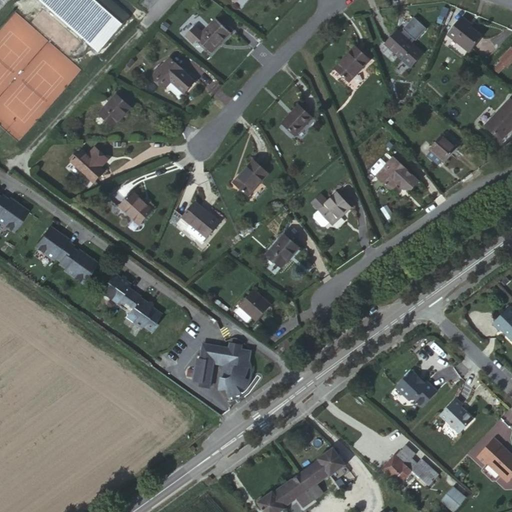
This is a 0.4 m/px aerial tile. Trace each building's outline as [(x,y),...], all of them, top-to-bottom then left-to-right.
[(109,0),(39,0),(99,52),(129,17),(109,0)] [(397,31),(385,44),(410,67),(422,54),(410,43),(414,39),(416,41),(427,29),(413,17),(402,29),(405,32),(402,36),(397,31)] [(458,38),(455,41),(470,52),(483,36),(468,25),(470,23),(462,17),(450,32),(458,38)] [(230,32),(216,20),(203,33),(196,27),(188,36),(195,42),(197,39),(211,52),(230,32)] [(257,34),(244,25),(243,27),(255,36),(257,34)] [(447,35),(455,41),(458,38),(450,32),(447,35)] [(356,46),(336,68),(349,80),(369,59),(356,46)] [(511,51),(510,50),(500,59),(507,67),(511,61),(511,51)] [(161,68),(157,72),(155,75),(166,86),(171,81),(181,69),(182,69),(169,58),(161,68)] [(181,69),(171,81),(184,92),(194,81),(181,69)] [(116,95),(99,113),(113,126),(130,107),(116,95)] [(511,100),(510,99),(485,125),(501,140),(511,127),(511,100)] [(299,106),(283,123),(295,135),(312,117),(299,106)] [(443,135),(430,150),(432,151),(428,156),(438,165),(442,160),(445,162),(457,147),(443,135)] [(72,161),(94,183),(104,171),(101,168),(97,165),(105,156),(95,147),(88,155),(82,150),(76,157),(72,161)] [(101,168),(109,160),(105,156),(97,165),(101,168)] [(373,174),(390,190),(397,182),(405,189),(412,189),(419,181),(408,171),(409,170),(394,157),(387,165),(382,160),(373,170),(373,174)] [(254,160),(234,182),(248,195),(268,173),(254,160)] [(153,210),(149,206),(134,193),(121,207),(141,225),(153,211),(153,210)] [(330,221),(331,222),(343,211),(344,213),(351,207),(338,193),(329,202),(322,194),(313,203),(320,210),(315,214),(315,217),(323,226),(326,226),(330,221)] [(0,222),(13,232),(27,212),(17,205),(16,206),(2,196),(0,199),(0,198),(0,222)] [(219,222),(196,202),(184,217),(191,224),(187,228),(187,230),(201,241),(202,241),(207,236),(219,222)] [(343,211),(331,222),(333,224),(344,213),(343,211)] [(64,271),(81,284),(96,263),(86,256),(85,258),(71,248),(72,246),(58,236),(59,234),(49,227),(35,248),(52,260),(54,258),(60,263),(59,265),(65,270),(64,271)] [(284,234),(267,254),(282,267),(299,247),(284,234)] [(121,278),(114,273),(106,283),(110,286),(103,295),(129,314),(126,318),(141,329),(142,327),(151,333),(157,326),(154,324),(161,314),(152,307),(154,304),(150,301),(148,304),(140,299),(142,297),(128,288),(130,285),(125,281),(127,278),(123,275),(121,278)] [(255,291),(241,307),(242,308),(252,317),(256,321),(270,305),(255,291)] [(511,308),(510,307),(493,324),(500,331),(502,329),(507,333),(507,337),(511,341),(511,308)] [(252,317),(242,308),(237,313),(247,322),(252,317)] [(251,351),(241,350),(241,345),(230,343),(229,348),(203,344),(200,360),(197,359),(193,381),(201,382),(201,386),(209,387),(213,363),(224,364),(220,389),(223,389),(227,388),(229,397),(237,394),(246,388),(249,382),(243,378),(247,367),(251,351)] [(404,377),(394,388),(410,403),(413,400),(420,407),(436,391),(426,381),(423,384),(418,379),(419,377),(412,372),(405,378),(404,377)] [(455,398),(440,414),(459,432),(473,418),(461,406),(462,404),(455,398)] [(494,438),(475,458),(484,466),(487,464),(507,483),(511,478),(511,454),(510,455),(502,447),(503,446),(494,438)] [(405,446),(401,451),(411,459),(415,454),(405,446)] [(271,492),(257,502),(263,511),(280,511),(284,509),(283,507),(296,497),(303,507),(322,493),(316,483),(329,474),(330,476),(346,465),(333,448),(317,458),(319,460),(273,493),(271,492)] [(411,459),(401,451),(396,457),(394,456),(382,470),(400,485),(413,471),(431,486),(440,474),(422,459),(418,464),(411,459)] [(466,497),(453,487),(441,501),(454,511),(466,497)]
